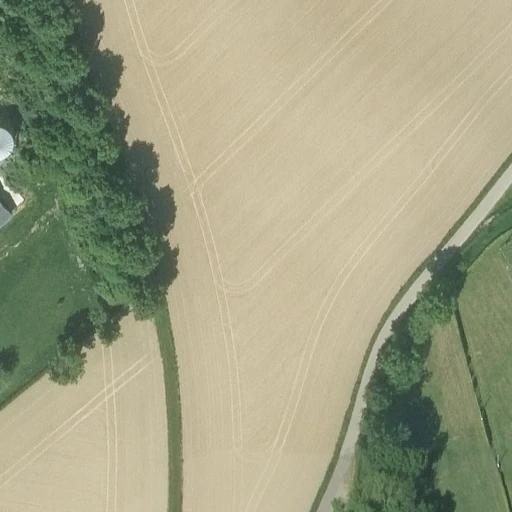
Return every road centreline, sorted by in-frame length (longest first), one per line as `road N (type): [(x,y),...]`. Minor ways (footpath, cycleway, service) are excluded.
road 1 (track): [(46,0),(156,308),(162,511)]
road 2 (unclassified): [(511,171),(392,320),(321,511)]
